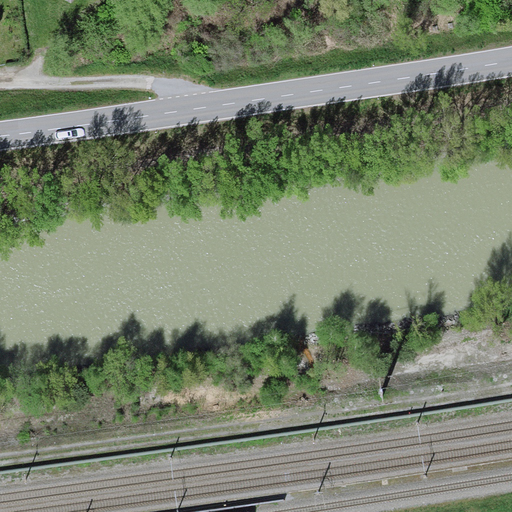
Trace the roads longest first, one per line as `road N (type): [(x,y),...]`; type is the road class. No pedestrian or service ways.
road 1 (tertiary): [(0,133),(511,59)]
road 2 (track): [(0,459),(511,387)]
